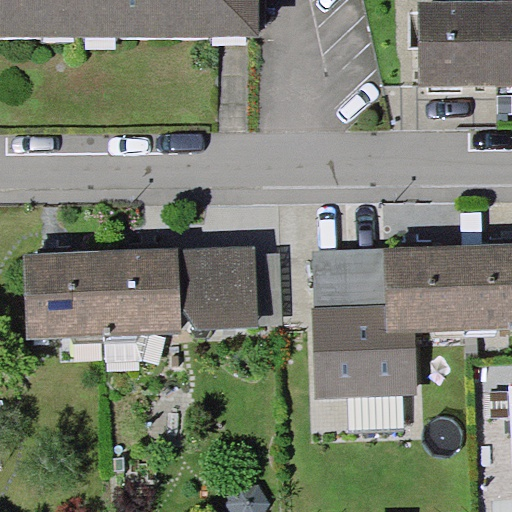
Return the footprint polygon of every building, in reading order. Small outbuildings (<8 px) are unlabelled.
[(246,0),(0,0),(0,58),(247,57),(246,0)] [(511,10),(412,13),(415,98),(511,95),(511,10)] [(18,348),(172,345),(170,258),(16,262),(18,348)] [(511,258),(377,259),(377,346),(511,345),(511,258)] [(250,260),(175,263),(178,339),(253,336),(250,260)]
